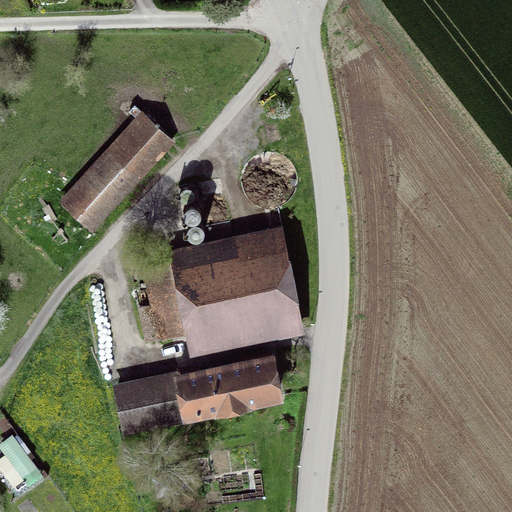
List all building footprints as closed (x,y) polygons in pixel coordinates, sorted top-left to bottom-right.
[(63,205),(89,230),(171,143),(145,118),(63,205)] [(184,207),(186,208),(189,207),(192,206),(194,204),(195,202),(196,199),(195,196),(194,193),(191,192),(189,191),(186,191),(183,191),(181,193),(180,195),(179,198),(179,200),(180,203),(181,205),(184,207)] [(189,226),(191,227),(194,226),(197,225),(199,223),(200,221),(201,218),(200,215),(199,213),(196,211),(194,210),(191,210),(188,210),(186,212),(184,214),(184,217),(184,220),(184,222),(186,224),(189,226)] [(192,243),(195,244),(198,244),(201,243),(203,241),(204,238),(204,235),(204,232),(202,230),(200,228),(198,227),(195,227),(192,228),(190,229),(188,232),(187,234),(187,237),(188,240),(190,242),(192,243)] [(275,331),(299,325),(280,229),(169,252),(171,263),(144,269),(159,340),(271,315),(275,331)] [(276,397),(268,353),(230,361),(231,366),(200,373),(199,367),(176,372),(178,378),(115,392),(123,429),(276,397)]
